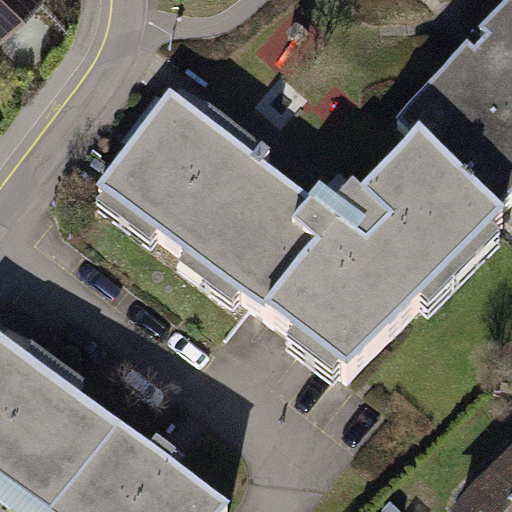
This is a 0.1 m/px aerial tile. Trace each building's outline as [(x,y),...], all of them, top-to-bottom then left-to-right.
[(0,0),(0,11),(19,34),(57,0),(0,0)] [(511,1),(398,131),(411,142),(500,220),(511,207),(511,1)] [(101,189),(253,322),(327,238),(175,105),(101,189)] [(343,400),(500,220),(411,142),(327,238),(253,322),(343,400)] [(192,511),(0,367),(0,511),(192,511)] [(511,511),(511,454),(462,511),(511,511)]
